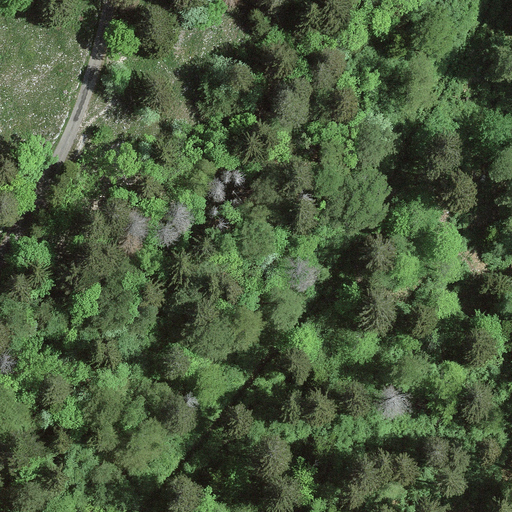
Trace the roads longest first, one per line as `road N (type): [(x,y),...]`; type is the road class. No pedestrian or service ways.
road 1 (track): [(489,0),(292,333),(140,511)]
road 2 (unclassified): [(0,257),(71,132),(113,0)]
